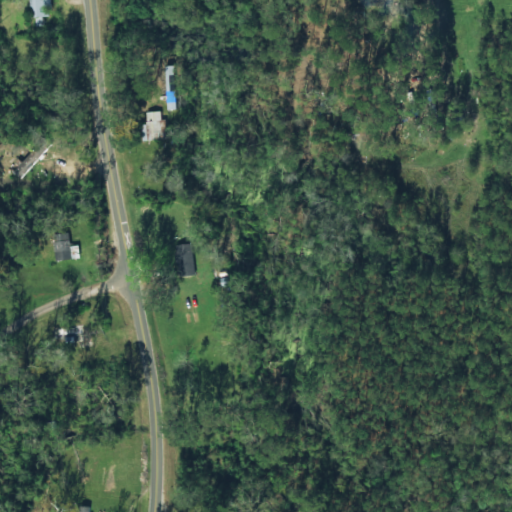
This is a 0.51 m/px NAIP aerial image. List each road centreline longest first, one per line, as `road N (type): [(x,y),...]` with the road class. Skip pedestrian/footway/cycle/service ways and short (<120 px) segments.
road 1 (secondary): [(85,0),(94,101),(148,379),(150,511)]
road 2 (residential): [(129,281),(117,306),(18,330),(0,342)]
